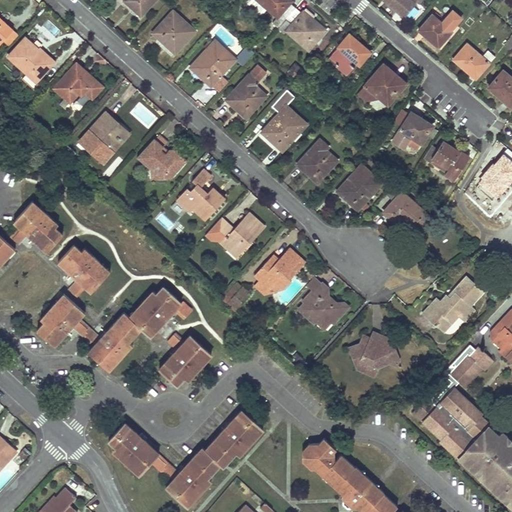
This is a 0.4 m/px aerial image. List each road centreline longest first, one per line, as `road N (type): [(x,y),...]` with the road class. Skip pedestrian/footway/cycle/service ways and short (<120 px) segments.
road 1 (residential): [(66,0),(344,253)]
road 2 (residential): [(188,415),(252,373),(318,427),(387,436),(468,511)]
road 3 (residential): [(353,0),(479,119)]
